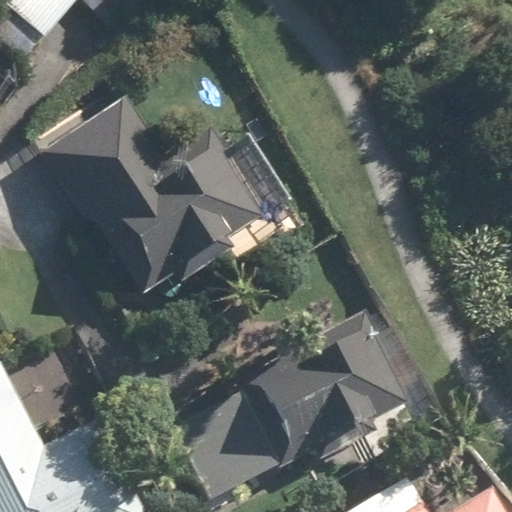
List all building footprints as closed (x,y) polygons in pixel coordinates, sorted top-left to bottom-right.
[(0,0),(0,20),(34,49),(75,0),(0,0)] [(164,158),(122,96),(36,155),(134,298),(261,211),(206,130),(164,158)] [(297,344),(301,354),(168,417),(208,500),(403,408),(367,332),(359,315),(297,344)] [(143,511),(97,422),(42,450),(0,367),(0,511),(143,511)] [(500,511),(487,491),(453,511),(422,511),(403,480),(349,511),(500,511)]
